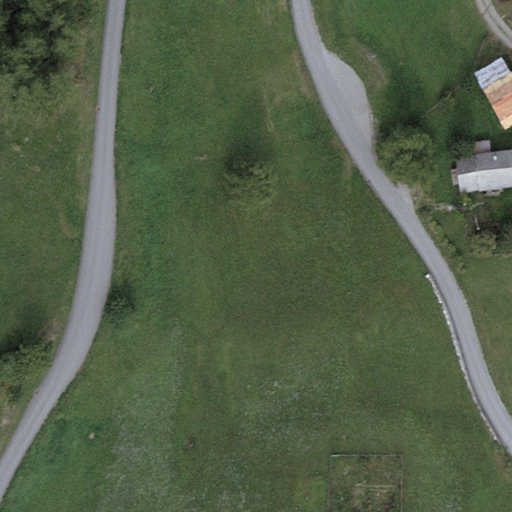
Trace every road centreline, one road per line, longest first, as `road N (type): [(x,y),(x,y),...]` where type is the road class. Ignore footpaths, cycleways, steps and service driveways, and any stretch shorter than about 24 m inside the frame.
road 1 (unclassified): [(118,0),(81,327),(0,480)]
road 2 (unclassified): [(511,442),(482,391),(447,287),(325,91),(291,0)]
